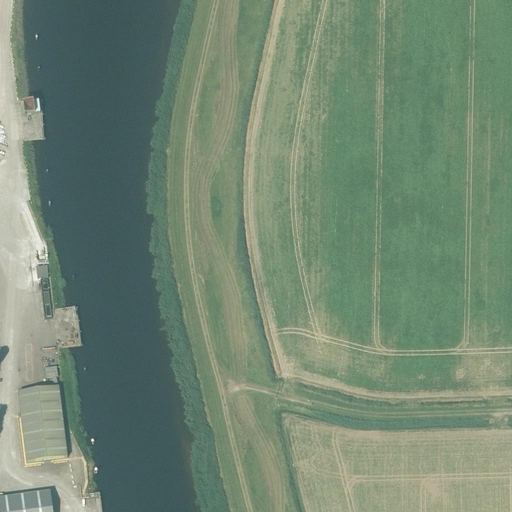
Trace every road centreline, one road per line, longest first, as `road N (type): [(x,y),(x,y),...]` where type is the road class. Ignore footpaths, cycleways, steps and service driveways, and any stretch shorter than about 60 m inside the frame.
road 1 (track): [(250,511),(186,208),(186,153),(217,0)]
road 2 (unknown): [(13,0),(4,155),(10,246)]
road 3 (unknown): [(10,246),(19,304),(0,448)]
